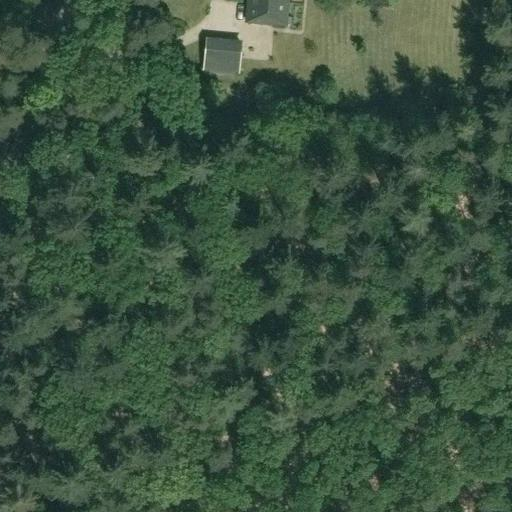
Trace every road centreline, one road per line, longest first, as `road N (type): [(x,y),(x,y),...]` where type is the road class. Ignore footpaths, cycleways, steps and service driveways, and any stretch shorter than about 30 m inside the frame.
road 1 (track): [(33,511),(511,351)]
road 2 (track): [(0,209),(61,49),(89,0)]
